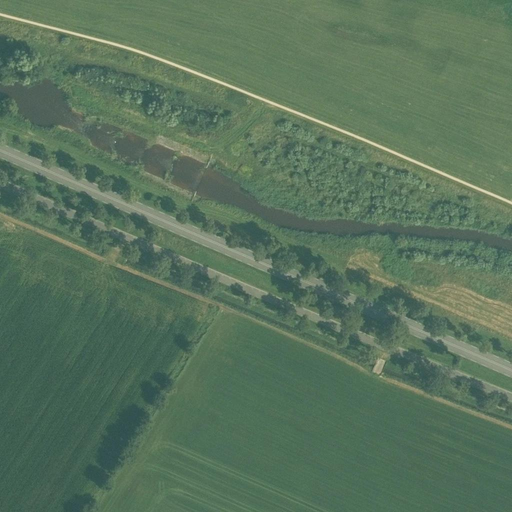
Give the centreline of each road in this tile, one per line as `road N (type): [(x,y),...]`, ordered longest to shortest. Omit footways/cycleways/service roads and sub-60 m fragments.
road 1 (primary): [(511,370),(0,151)]
road 2 (unclassified): [(511,398),(0,181)]
